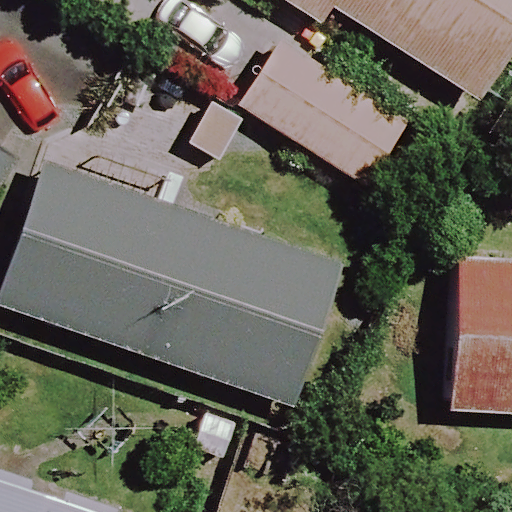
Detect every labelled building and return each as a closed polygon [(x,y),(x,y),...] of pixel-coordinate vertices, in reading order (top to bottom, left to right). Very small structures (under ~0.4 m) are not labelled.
[(511,45),(511,0),(277,0),(311,21),(320,7),(475,105),(511,45)] [(412,124),(279,41),(236,109),(368,193),(412,124)] [(0,182),(10,166),(0,159),(0,182)] [(342,272),(44,173),(0,303),(0,311),(296,410),(342,272)] [(511,261),(458,258),(449,414),(511,417),(511,261)] [(48,511),(0,496),(0,511),(48,511)]
